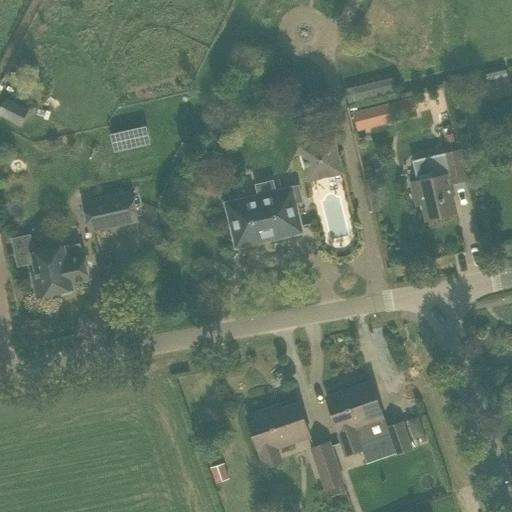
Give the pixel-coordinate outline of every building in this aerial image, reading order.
[(346,90),(349,104),(397,92),(394,79),(346,90)] [(501,95),(497,79),(486,81),(490,98),(501,95)] [(398,116),(394,101),(366,109),(370,126),(393,120),(398,116)] [(308,179),(343,171),(336,138),(300,146),(308,179)] [(461,150),(445,153),(450,174),(448,174),(418,181),(427,219),(457,212),(450,182),(452,182),(467,179),(461,150)] [(226,200),(233,228),(237,248),(256,244),(257,241),(265,239),(266,241),(286,236),(286,233),(302,229),(292,185),(226,200)] [(132,192),(93,201),(84,203),(90,230),(138,220),(132,192)] [(34,252),(35,260),(37,272),(33,273),(38,295),(42,294),(48,296),(53,295),(57,291),(73,288),(72,282),(89,279),(83,254),(82,255),(80,244),(64,247),(64,246),(34,252)] [(384,418),(372,381),(327,397),(343,442),(347,454),(363,449),(361,444),(390,434),(388,427),(387,425),(386,426),(383,418),(384,418)] [(248,415),(261,453),(265,466),(283,460),(278,447),(310,436),(299,402),(270,412),(269,408),(248,415)] [(412,449),(403,422),(388,427),(390,434),(396,454),(412,449)] [(312,448),(326,488),(343,482),(330,442),(312,448)]
